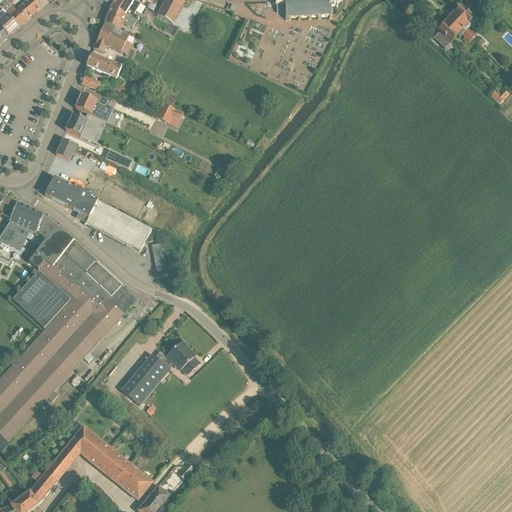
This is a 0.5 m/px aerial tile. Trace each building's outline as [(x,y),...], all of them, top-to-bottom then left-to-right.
[(42,9),(33,0),(28,0),(25,4),(18,10),(13,4),(17,0),(6,0),(0,5),(0,7),(4,9),(3,10),(5,12),(7,11),(21,26),(27,21),(28,21),(42,9)] [(141,24),(143,20),(139,18),(134,16),(141,4),(135,0),(115,0),(112,6),(112,7),(137,22),(141,24)] [(174,25),(186,0),(165,0),(157,16),(174,25)] [(273,0),(274,6),(276,6),(276,12),(284,12),(284,15),(282,15),(282,17),(284,17),(284,20),(288,21),(288,20),(290,20),(290,17),(297,17),(297,20),(300,20),(300,17),(307,17),(308,20),(310,19),(310,17),(317,17),(317,19),(320,19),(320,17),(328,16),(328,19),(332,18),(333,15),(330,14),(330,6),(335,6),(336,7),(337,7),(336,5),(339,1),(341,2),(342,0),(340,0),(273,0)] [(133,29),(137,22),(112,7),(105,24),(119,31),(122,23),(133,29)] [(467,13),(461,7),(450,18),(473,40),(477,35),(473,31),(471,33),(468,30),(470,27),(468,25),(475,18),(468,12),(467,13)] [(0,29),(9,37),(21,26),(7,11),(5,12),(3,10),(0,12),(0,29)] [(473,40),(450,18),(438,31),(441,33),(444,37),(443,37),(450,44),(457,37),(459,38),(462,36),(465,38),(463,40),(468,45),(473,40)] [(128,57),(133,46),(126,43),(129,36),(104,25),(93,50),(102,54),(104,50),(107,52),(108,49),(125,56),(128,57)] [(0,45),(9,37),(0,29),(0,45)] [(445,50),(450,44),(443,37),(444,37),(441,33),(434,40),(445,50)] [(116,80),(121,70),(91,56),(86,67),(116,80)] [(100,85),(85,78),(82,85),(98,92),(100,85)] [(501,104),(510,94),(505,90),(500,95),(496,92),(492,96),(501,104)] [(166,93),(162,103),(172,107),(176,98),(166,93)] [(102,116),(105,109),(96,104),(97,103),(82,96),(75,110),(106,124),(109,119),(102,116)] [(156,119),(169,125),(172,118),(179,122),(182,115),(163,106),(156,119)] [(65,133),(90,144),(96,129),(99,131),(102,123),(86,115),(83,122),(72,117),(65,133)] [(77,147),(76,148),(63,142),(56,156),(70,162),(73,156),(74,153),(85,159),(89,153),(77,147)] [(106,161),(117,166),(121,158),(110,153),(106,161)] [(140,253),(145,244),(151,231),(108,208),(109,207),(63,183),(54,179),(45,196),(88,219),(86,224),(140,253)] [(105,184),(97,199),(137,220),(144,204),(105,184)] [(36,234),(43,218),(17,205),(4,200),(0,207),(0,218),(9,221),(6,226),(2,224),(0,227),(0,232),(2,233),(0,236),(0,241),(21,251),(27,237),(26,236),(27,234),(25,233),(26,231),(36,235),(36,234)] [(34,320),(91,258),(74,242),(43,218),(36,234),(45,241),(35,255),(29,264),(39,272),(12,301),(34,320)] [(168,277),(166,269),(167,268),(163,244),(151,246),(156,271),(158,279),(168,277)] [(52,403),(58,397),(54,393),(74,371),(73,371),(137,301),(122,287),(91,258),(34,320),(45,330),(0,380),(0,438),(7,445),(13,438),(48,400),(52,403)] [(154,359),(169,371),(172,367),(175,370),(178,373),(180,372),(186,378),(200,365),(195,361),(186,352),(188,350),(181,344),(166,358),(159,353),(154,359)] [(169,371),(154,359),(151,356),(121,393),(139,408),(160,383),(162,386),(165,382),(163,380),(170,371),(169,371)] [(83,427),(46,473),(57,483),(79,456),(137,503),(153,484),(83,427)] [(37,484),(29,494),(38,506),(57,483),(46,473),(42,478),(36,472),(30,479),(37,484)] [(158,487),(136,511),(156,511),(170,497),(158,487)] [(20,500),(9,508),(12,511),(30,511),(38,506),(29,494),(20,500)]
